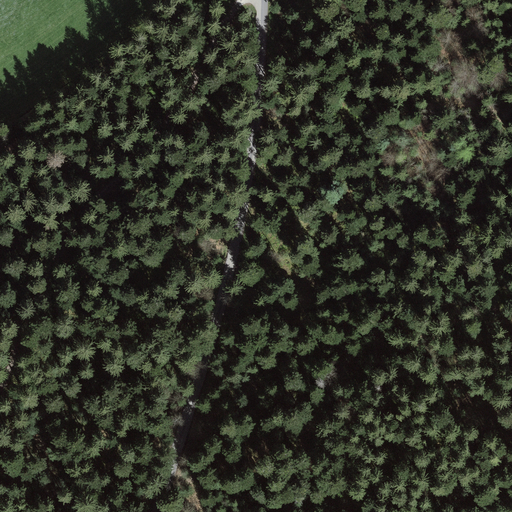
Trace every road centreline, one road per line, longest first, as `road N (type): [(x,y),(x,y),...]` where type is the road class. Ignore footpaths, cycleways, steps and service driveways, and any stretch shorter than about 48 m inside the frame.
road 1 (unclassified): [(155,511),(237,236),(265,0)]
road 2 (track): [(0,389),(58,250),(106,188),(154,165),(186,167),(212,184),(246,185)]
